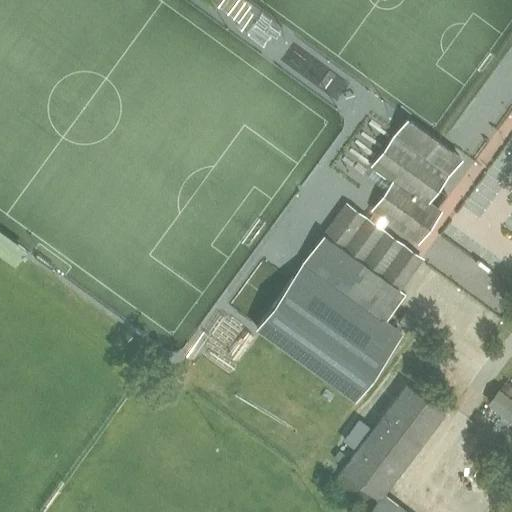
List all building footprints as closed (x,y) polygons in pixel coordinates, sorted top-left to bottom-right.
[(285,60),(341,104),(356,86),(300,42),(285,60)] [(407,119),(374,166),(395,181),(426,202),(459,157),(407,119)] [(395,181),(374,210),(418,241),(439,211),(426,202),(395,181)] [(422,259),(344,203),(256,326),(354,397),(401,332),(385,321),(409,288),(403,284),(422,259)] [(416,321),(405,313),(399,321),(410,329),(416,321)] [(406,382),(335,477),(368,502),(375,493),(379,497),(444,412),(406,382)] [(511,419),(511,417),(511,385),(507,391),(501,386),(489,403),(511,419)] [(412,511),(385,491),(368,511),(412,511)]
